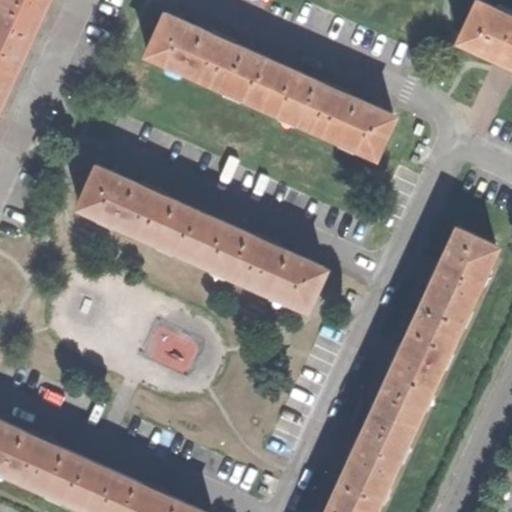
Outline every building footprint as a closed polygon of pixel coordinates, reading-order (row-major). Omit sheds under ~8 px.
[(0,0),(0,61),(10,66),(30,19),(33,20),(39,8),(42,0),(0,0)] [(511,11),(486,0),(471,0),(457,32),(491,48),(489,52),(499,56),(511,61),(511,11)] [(259,95),(276,57),(232,37),(233,34),(219,28),(210,24),(209,27),(163,6),(146,44),(259,95)] [(323,75),(322,78),(276,57),(259,95),(372,146),(389,108),(345,88),(346,85),(334,80),(323,75)] [(0,88),(10,66),(0,61),(0,88)] [(192,248),(208,210),(162,189),(163,186),(152,181),(141,176),(139,180),(94,160),(78,197),(192,248)] [(192,248),(304,299),(321,261),(275,240),(277,237),(264,232),(253,226),(251,229),(208,210),(192,248)] [(413,311),(451,329),(492,239),(455,222),(440,255),(435,252),(429,264),(424,276),(428,278),(413,311)] [(386,358),(390,360),(373,399),(410,416),(451,329),(413,311),(401,337),(397,335),(392,346),(386,358)] [(332,487),(369,503),(410,416),(373,399),(357,432),(353,430),(347,442),(342,453),(347,455),(332,487)] [(0,460),(80,497),(97,459),(52,439),(54,436),(41,430),(30,425),(29,428),(0,414),(0,460)] [(209,511),(211,509),(165,489),(167,486),(155,481),(144,476),(142,479),(97,459),(80,497),(114,511),(209,511)] [(365,511),(369,503),(332,487),(320,511),(365,511)]
